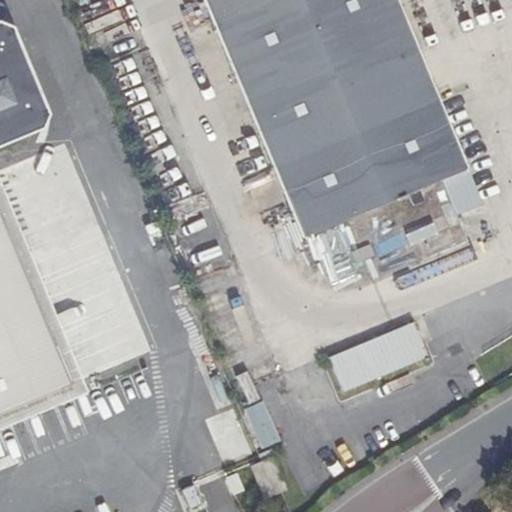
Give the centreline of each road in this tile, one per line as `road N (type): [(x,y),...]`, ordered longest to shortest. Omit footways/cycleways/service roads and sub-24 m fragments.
road 1 (unknown): [(157,0),(235,235),(266,273),(339,293),(412,284),(511,255)]
road 2 (unknown): [(511,171),(462,0)]
road 3 (residential): [(397,511),(511,439)]
